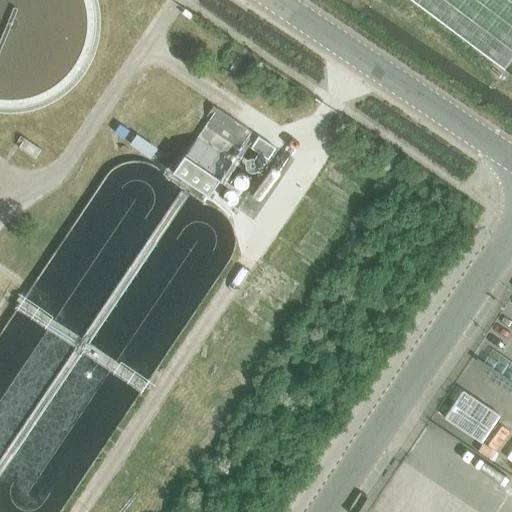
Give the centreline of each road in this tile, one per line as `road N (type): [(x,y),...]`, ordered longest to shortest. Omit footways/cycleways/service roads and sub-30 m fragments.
road 1 (unclassified): [(328,511),(511,232)]
road 2 (unclassified): [(511,161),(272,0)]
